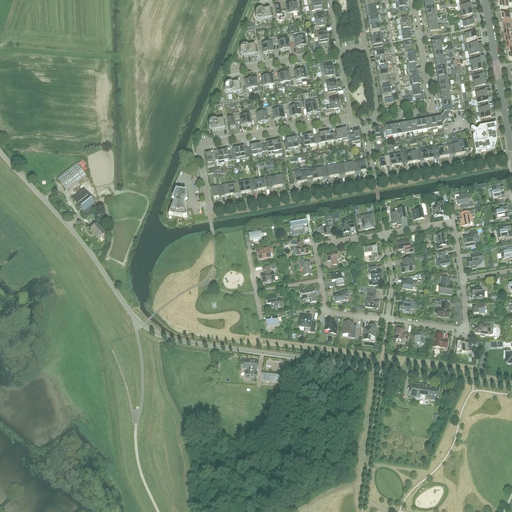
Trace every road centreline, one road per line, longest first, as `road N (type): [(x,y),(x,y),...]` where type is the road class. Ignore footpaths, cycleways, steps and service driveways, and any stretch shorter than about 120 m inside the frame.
road 1 (unclassified): [(511,386),(164,337),(138,321),(0,151)]
road 2 (residential): [(210,210),(202,143),(350,117)]
road 3 (residential): [(210,210),(375,180)]
road 4 (residential): [(413,0),(432,106),(378,119)]
road 5 (residential): [(375,180),(511,156)]
road 6 (residential): [(387,319),(466,330),(463,279)]
road 7 (residential): [(384,234),(450,222),(463,279)]
